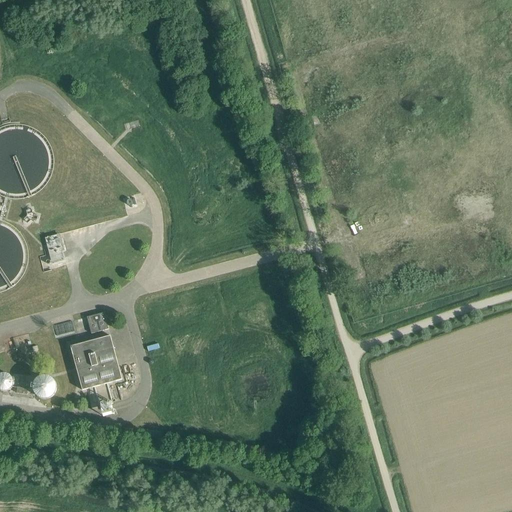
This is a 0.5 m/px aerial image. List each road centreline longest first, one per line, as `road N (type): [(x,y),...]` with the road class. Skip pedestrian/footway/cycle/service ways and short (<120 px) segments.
road 1 (unclassified): [(346,345),(247,0)]
road 2 (unclassified): [(395,511),(346,345)]
road 3 (unclassified): [(346,345),(511,293)]
